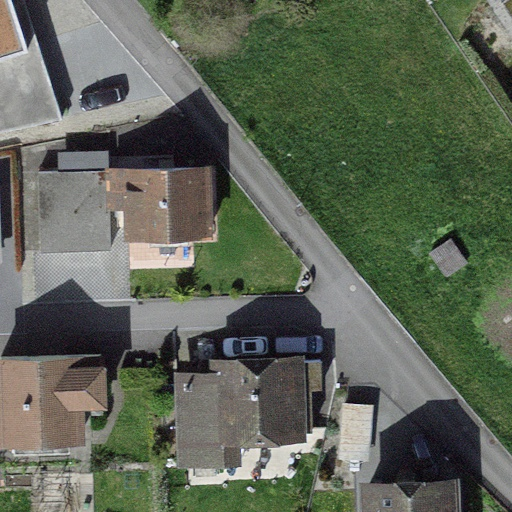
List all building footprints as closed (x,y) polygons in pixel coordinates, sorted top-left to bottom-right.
[(0,0),(0,56),(28,48),(12,0),(0,0)] [(511,0),(502,0),(498,4),(511,24),(511,0)] [(203,170),(105,170),(35,173),(38,254),(108,251),(107,211),(118,210),(125,210),(126,234),(207,234),(203,170)] [(76,415),(100,414),(98,357),(0,359),(0,433),(0,444),(77,441),(76,415)] [(216,379),(179,381),(183,461),(222,459),(221,438),(309,434),(307,390),(318,390),(317,362),(215,367),(216,379)] [(364,461),(368,408),(342,406),(338,459),(364,461)] [(367,511),(447,511),(447,485),(366,488),(367,511)]
